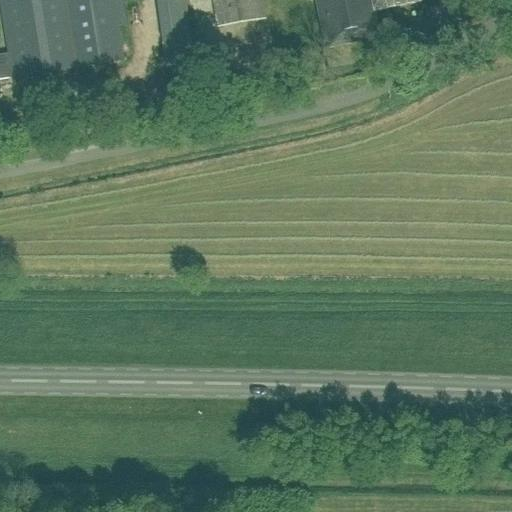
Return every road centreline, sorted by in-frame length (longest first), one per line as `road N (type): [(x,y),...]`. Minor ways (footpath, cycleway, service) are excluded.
road 1 (unclassified): [(511,11),(379,87),(277,121),(0,169)]
road 2 (primary): [(511,390),(0,379)]
